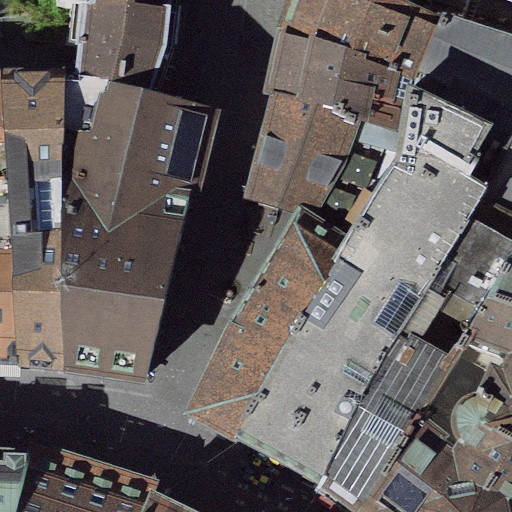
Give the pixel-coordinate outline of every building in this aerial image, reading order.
[(96,62),(91,93),(136,108),(174,116),(187,68),(194,0),(65,0),(65,19),(88,24),(84,59),(96,62)] [(301,0),(287,41),(433,85),(452,26),(385,0),(301,0)] [(511,0),(461,0),(511,17),(511,0)] [(511,45),(452,26),(433,85),(426,108),(510,144),(511,141),(511,45)] [(269,104),(410,149),(426,108),(433,85),(287,41),(269,104)] [(0,251),(36,252),(22,92),(0,96),(0,251)] [(89,200),(91,93),(22,92),(36,252),(86,254),(89,200)] [(245,133),(174,116),(136,108),(91,93),(89,200),(130,264),(188,216),(213,224),(223,227),(245,133)] [(306,224),(368,246),(411,179),(410,149),(269,104),(248,208),(306,224)] [(253,459),(315,480),(501,204),(484,195),(510,144),(426,108),(410,149),(411,179),(368,246),(354,297),(253,459)] [(501,204),(315,480),(364,511),(365,511),(511,316),(511,141),(510,144),(484,195),(501,204)] [(89,200),(86,254),(84,399),(168,411),(213,224),(188,216),(130,264),(89,200)] [(368,246),(306,224),(189,430),(253,459),(354,297),(368,246)] [(0,379),(36,384),(36,252),(0,251),(0,379)] [(84,399),(86,254),(36,252),(36,384),(84,399)] [(511,511),(511,316),(365,511),(511,511)] [(0,511),(24,511),(37,467),(0,465),(0,511)] [(169,511),(174,501),(37,467),(24,511),(169,511)] [(191,511),(174,501),(169,511),(191,511)]
